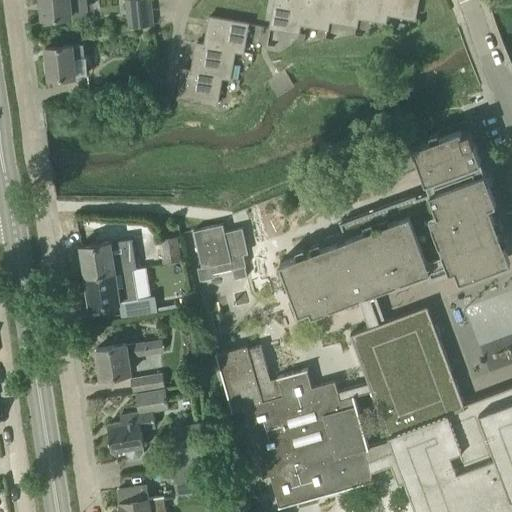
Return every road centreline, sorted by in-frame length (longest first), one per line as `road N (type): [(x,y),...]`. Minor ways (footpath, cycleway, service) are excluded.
road 1 (residential): [(88,511),(12,0)]
road 2 (primary): [(56,511),(11,212)]
road 3 (track): [(42,208),(225,215)]
road 4 (residential): [(0,344),(24,511)]
